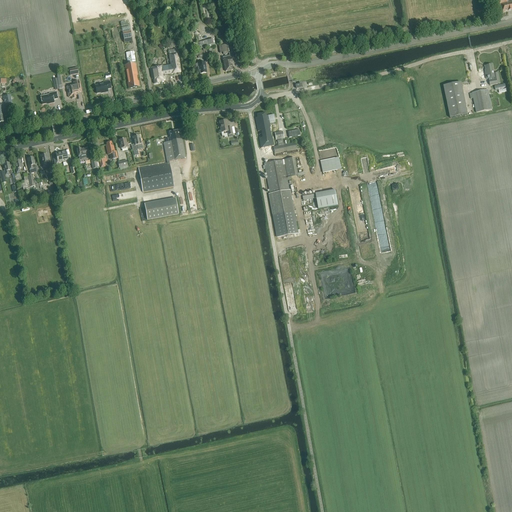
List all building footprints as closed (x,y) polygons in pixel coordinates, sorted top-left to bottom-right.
[(509,0),(508,0),(496,0),(497,5),(501,5),(503,12),(511,10),(511,2),(509,3),(509,0)] [(211,40),(196,43),(197,48),(212,45),(211,40)] [(227,44),(218,46),(220,53),(223,52),(223,54),(229,53),(227,44)] [(207,53),(213,52),(212,48),(206,49),(203,49),(203,50),(201,51),(198,51),(198,52),(195,53),(196,55),(199,54),(199,59),(204,58),(204,55),(207,54),(207,53)] [(134,51),(126,52),(128,61),(136,59),(134,51)] [(171,65),(167,66),(168,74),(171,73),(171,74),(180,72),(177,53),(169,55),(171,65)] [(225,72),(233,70),(231,64),(232,64),(231,59),(230,59),(229,56),(222,57),(223,60),(225,72)] [(200,74),(207,73),(206,68),(205,62),(197,64),(198,70),(199,70),(200,74)] [(134,64),(125,65),(129,89),(138,87),(134,64)] [(490,85),(500,84),(498,73),(493,74),(492,65),(485,66),(486,70),(486,73),(485,73),(486,79),(488,78),(490,85)] [(162,66),(150,68),(152,79),(153,79),(154,84),(159,83),(159,81),(165,80),(164,76),(163,77),(162,75),(164,75),(168,74),(167,66),(163,67),(162,66)] [(72,97),(72,99),(76,98),(75,95),(76,95),(76,93),(75,92),(77,92),(77,93),(82,92),(80,81),(73,82),(74,86),(66,87),(68,98),(72,97)] [(95,86),(97,94),(103,92),(103,93),(108,92),(107,89),(111,88),(109,81),(103,82),(104,84),(95,86)] [(468,114),(461,82),(443,86),(450,118),(468,114)] [(473,99),(476,113),(493,109),(488,90),(469,94),(471,99),(473,99)] [(40,97),(42,105),(49,103),(49,104),(54,103),(53,100),(57,99),(56,92),(49,94),(49,95),(40,97)] [(3,96),(5,107),(12,105),(10,95),(3,96)] [(261,148),(274,145),(269,120),(268,116),(266,116),(265,113),(257,115),(257,118),(255,118),(261,148)] [(228,135),(232,134),(231,127),(228,128),(226,121),(219,122),(221,133),(227,132),(228,135)] [(299,130),(288,132),(289,138),(300,136),(299,130)] [(169,161),(185,158),(182,140),(181,140),(180,135),(179,135),(179,131),(169,132),(171,140),(170,140),(170,142),(163,143),(167,164),(138,169),(143,193),(174,187),(169,161)] [(275,133),(276,140),(284,139),(283,132),(275,133)] [(134,156),(138,155),(137,149),(138,149),(137,145),(141,144),(139,136),(133,137),(134,145),(131,145),(132,150),(134,156)] [(121,149),(128,147),(127,143),(126,144),(125,139),(119,140),(121,149)] [(274,154),(297,149),(295,139),(289,141),(289,144),(284,145),(283,140),(277,141),(278,146),(273,147),(274,154)] [(107,145),(105,145),(108,155),(109,155),(111,160),(118,158),(116,152),(114,152),(113,146),(112,145),(112,146),(111,142),(106,143),(107,145)] [(85,162),(90,161),(88,155),(89,155),(87,149),(81,150),(80,149),(77,150),(78,158),(79,158),(80,162),(85,161),(85,162)] [(66,151),(61,152),(63,162),(67,161),(67,164),(72,163),(70,155),(67,156),(66,151)] [(55,154),(52,155),(55,166),(59,165),(59,163),(63,162),(61,152),(55,154)] [(47,167),(49,166),(48,158),(47,158),(46,155),(41,156),(42,161),(41,161),(43,167),(47,167)] [(36,169),(35,165),(34,161),(33,161),(33,158),(28,159),(29,164),(28,164),(29,170),(36,169)] [(294,158),(283,160),(287,178),(298,176),(294,158)] [(20,172),(23,172),(21,164),(20,160),(15,161),(16,166),(15,167),(17,173),(20,172)] [(283,160),(264,164),(270,194),(268,194),(276,238),(298,234),(290,190),(289,191),(287,178),(283,160)] [(9,175),(12,174),(10,166),(9,166),(9,163),(4,164),(5,169),(4,169),(5,176),(9,175)] [(19,174),(14,175),(17,188),(22,187),(23,191),(30,189),(26,174),(23,174),(24,180),(21,181),(19,174)] [(335,190),(316,194),(318,209),(338,205),(335,190)] [(178,214),(175,199),(144,204),(147,220),(178,214)]
